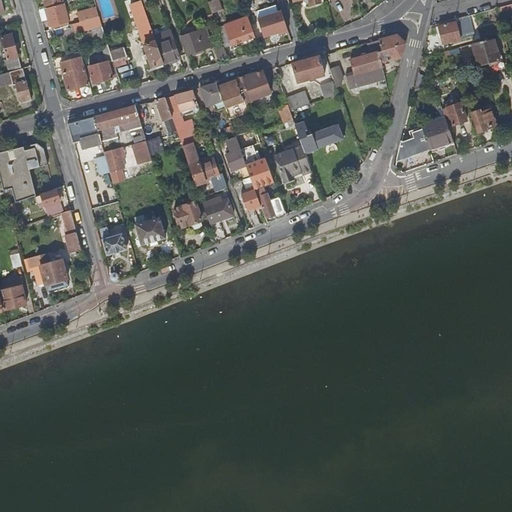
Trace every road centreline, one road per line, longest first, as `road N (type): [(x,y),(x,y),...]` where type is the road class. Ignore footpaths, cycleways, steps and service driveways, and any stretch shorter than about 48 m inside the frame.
road 1 (secondary): [(104,293),(140,288),(335,214),(369,193),(378,177)]
road 2 (secondary): [(297,50),(56,116)]
road 3 (residential): [(56,116),(104,293)]
road 4 (secondary): [(378,177),(416,37)]
road 5 (tertiary): [(511,148),(399,182),(378,177)]
road 6 (residential): [(22,0),(56,116)]
